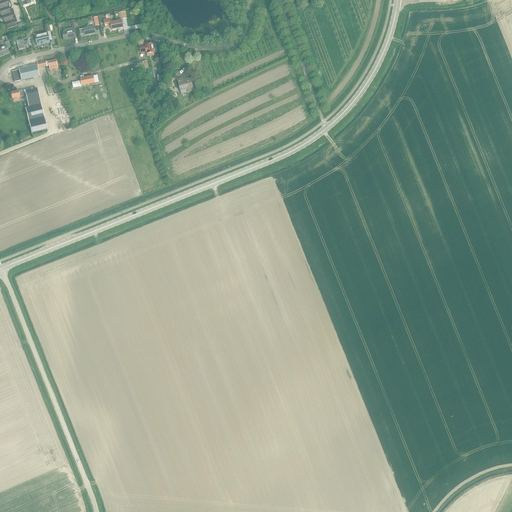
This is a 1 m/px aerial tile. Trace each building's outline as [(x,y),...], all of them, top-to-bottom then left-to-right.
[(11,12),(10,13),(8,6),(9,6),(6,0),(3,0),(0,1),(0,7),(0,9),(0,8),(0,10),(2,16),(3,16),(5,22),(6,22),(9,29),(17,26),(15,19),(14,19),(11,12)] [(118,29),(116,21),(111,22),(110,15),(106,16),(107,19),(104,20),(106,27),(111,26),(112,30),(118,29)] [(52,40),(50,32),(49,25),(45,26),(47,33),(35,36),(37,45),(49,42),(49,41),(52,40)] [(94,26),(89,27),(88,25),(87,25),(87,27),(83,28),(84,29),(80,30),(81,34),(85,33),(85,35),(96,33),(94,26)] [(74,30),(71,31),(71,28),(63,29),(64,32),(63,32),(64,39),(75,37),(74,30)] [(18,45),(19,50),(25,48),(25,46),(30,45),(28,40),(31,39),(29,32),(25,33),(27,38),(18,40),(20,45),(18,45)] [(0,48),(0,56),(10,53),(8,48),(10,47),(8,42),(11,41),(8,36),(4,36),(7,42),(4,44),(5,46),(0,48)] [(146,46),(139,47),(140,53),(146,52),(147,54),(154,53),(157,52),(156,43),(153,44),(146,44),(146,46)] [(46,62),(47,66),(48,65),(49,70),(58,68),(56,59),(46,62)] [(21,80),(21,81),(39,77),(37,65),(12,71),(14,82),(21,80)] [(73,83),(74,87),(95,83),(94,76),(82,79),(83,81),(73,83)] [(190,79),(183,80),(182,78),(177,79),(181,94),(194,91),(190,79)] [(52,83),(54,93),(61,91),(58,81),(52,83)] [(45,85),(48,95),(54,94),(51,83),(45,85)] [(28,121),(31,134),(47,130),(40,104),(41,104),(37,88),(24,91),(28,107),(25,108),(28,121)] [(11,93),(12,99),(24,96),(22,90),(11,93)]
